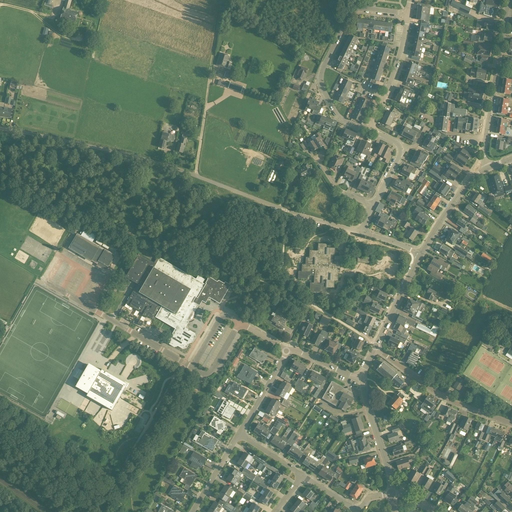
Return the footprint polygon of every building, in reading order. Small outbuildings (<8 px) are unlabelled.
[(65,0),(60,18),(67,20),(70,10),(70,9),(69,9),(71,0),(65,0)] [(467,0),(467,1),(465,6),(471,9),(472,6),(468,5),(469,2),(473,3),(473,0),(477,0),(467,0)] [(483,0),(483,1),(481,1),(479,12),(483,13),(483,16),(492,18),(493,9),(499,10),(500,0),(483,0)] [(468,14),(470,9),(452,1),(450,5),(468,14)] [(423,8),(418,7),(417,14),(429,15),(431,5),(423,4),(423,8)] [(78,12),(70,10),(67,20),(71,22),(71,21),(75,22),(78,12)] [(421,24),(428,25),(429,15),(417,14),(416,20),(421,21),(421,24)] [(485,22),(481,21),(480,29),(484,29),(484,30),(489,30),(489,29),(493,30),(494,23),(485,22)] [(426,33),(427,28),(429,29),(430,29),(431,26),(423,24),(422,27),(418,26),(417,32),(426,33)] [(475,42),(484,44),(484,41),(492,42),(492,36),(485,35),(482,35),(481,37),(476,36),(475,42)] [(350,36),(348,41),(355,45),(358,39),(350,36)] [(345,46),(353,50),(355,45),(348,41),(345,46)] [(383,43),(381,49),(375,47),(374,50),(380,52),(389,55),(390,49),(386,48),(388,43),(383,43)] [(353,50),(345,46),(343,51),(350,55),(353,50)] [(491,48),(479,46),(478,55),(488,57),(490,57),(491,48)] [(421,53),(425,54),(424,55),(427,56),(427,54),(425,53),(425,52),(422,51),(422,48),(414,47),(413,52),(421,53)] [(350,55),(343,51),(340,56),(348,60),(350,55)] [(389,55),(380,52),(378,57),(387,60),(389,55)] [(420,59),(421,53),(413,52),(412,57),(415,57),(415,60),(420,61),(420,58),(420,59)] [(217,65),(229,69),(231,63),(227,62),(229,56),(220,53),(217,65)] [(478,55),(477,62),(476,63),(483,67),(484,63),(487,63),(488,57),(478,55)] [(348,60),(340,56),(338,61),(345,65),(348,60)] [(387,60),(378,57),(377,63),(385,66),(387,60)] [(343,70),(345,65),(338,61),(335,66),(343,70)] [(420,70),(417,69),(418,66),(419,63),(417,62),(417,65),(410,63),(408,68),(419,72),(419,73),(421,74),(422,71),(425,72),(425,74),(425,72),(420,70)] [(385,66),(377,63),(375,68),(383,71),(385,66)] [(304,73),(306,74),(307,70),(300,67),(297,76),(298,76),(297,79),(301,81),(304,73)] [(383,71),(375,68),(373,74),(382,76),(383,71)] [(419,72),(408,68),(407,73),(415,75),(418,76),(419,73),(419,72)] [(481,79),(485,80),(487,70),(478,68),(478,71),(471,70),(470,76),(476,77),(476,79),(481,80),(481,79)] [(380,82),(382,76),(373,74),(371,79),(380,82)] [(413,80),(405,77),(403,82),(411,85),(414,86),(416,81),(413,80)] [(511,87),(511,84),(511,81),(511,79),(504,78),(502,86),(509,87),(511,87)] [(344,79),(341,86),(350,90),(351,87),(353,83),(344,79)] [(8,87),(9,87),(16,89),(18,89),(20,83),(16,82),(16,83),(13,83),(13,82),(9,81),(8,87)] [(243,87),(230,82),(229,86),(232,88),(231,89),(241,93),(243,87)] [(350,90),(341,86),(338,93),(346,97),(348,93),(350,90)] [(509,91),(509,87),(502,86),(501,93),(510,95),(510,91),(509,91)] [(410,99),(413,90),(405,87),(403,89),(401,88),(398,94),(407,98),(410,99)] [(470,93),(469,94),(465,93),(464,101),(468,101),(468,102),(481,104),(483,95),(474,94),(475,92),(476,89),(469,87),(468,93),(470,93)] [(446,92),(443,99),(451,102),(453,95),(446,92)] [(344,100),(346,97),(338,93),(335,99),(343,104),(345,101),(344,100)] [(407,98),(398,94),(396,100),(400,102),(399,105),(406,108),(407,105),(410,99),(407,98)] [(309,113),(311,109),(315,99),(313,98),(312,100),(309,99),(308,102),(305,101),(302,110),(307,112),(309,113)] [(362,98),(359,105),(367,109),(369,106),(368,106),(370,102),(362,98)] [(500,98),(499,106),(506,107),(507,103),(509,104),(509,100),(500,98)] [(315,99),(311,109),(313,110),(312,114),(317,116),(321,107),(318,106),(318,103),(316,102),(316,99),(315,99)] [(5,104),(4,103),(2,117),(10,118),(12,109),(4,108),(5,104)] [(454,109),(455,105),(444,103),(442,116),(440,116),(440,117),(440,118),(448,118),(455,118),(453,133),(457,133),(458,130),(477,132),(479,120),(466,118),(467,110),(454,109)] [(367,109),(359,105),(355,111),(364,115),(365,111),(366,112),(367,109)] [(506,111),(506,107),(499,106),(498,113),(507,114),(507,111),(506,111)] [(321,127),(321,125),(324,126),(327,119),(321,117),(322,114),(319,113),(321,107),(317,116),(316,119),(317,119),(315,125),(321,127)] [(387,111),(385,117),(393,121),(395,115),(399,117),(400,114),(393,110),(392,113),(387,111)] [(362,119),(364,115),(355,111),(352,118),(361,122),(362,119)] [(390,127),(393,121),(385,117),(382,123),(386,125),(385,128),(392,131),(393,128),(390,127)] [(448,118),(440,118),(440,117),(438,131),(446,136),(448,118)] [(331,125),(333,121),(327,119),(324,126),(327,127),(326,129),(329,130),(332,131),(334,126),(331,125)] [(498,119),(497,126),(504,127),(505,123),(506,124),(507,120),(498,119)] [(402,135),(408,138),(412,130),(406,127),(408,124),(405,123),(401,129),(404,131),(402,135)] [(504,131),(504,127),(497,126),(496,133),(505,135),(505,131),(504,131)] [(413,127),(412,130),(408,138),(413,141),(416,137),(418,138),(422,132),(419,130),(413,127)] [(184,149),(187,138),(186,138),(188,131),(182,130),(181,134),(183,134),(180,144),(178,143),(176,151),(182,153),(183,149),(184,149)] [(344,138),(347,139),(351,132),(345,130),(343,134),(340,133),(338,138),(341,140),(343,141),(344,138)] [(169,134),(163,132),(161,140),(160,140),(159,147),(164,149),(165,146),(166,146),(167,143),(169,144),(170,141),(174,142),(175,136),(172,135),(169,134)] [(323,138),(319,132),(310,137),(311,138),(313,141),(312,141),(318,149),(323,145),(320,140),(323,138)] [(356,135),(351,132),(347,139),(346,143),(349,145),(350,144),(353,145),(354,142),(353,142),(356,135)] [(432,137),(429,135),(426,140),(433,144),(436,145),(440,137),(433,134),(432,137)] [(312,152),(318,149),(312,141),(313,141),(311,138),(307,141),(306,140),(302,143),(300,145),(304,150),(306,149),(309,147),(312,152)] [(507,140),(498,139),(496,150),(505,151),(507,140)] [(359,158),(366,143),(361,140),(357,150),(360,151),(357,157),(359,158)] [(433,144),(426,140),(424,145),(428,147),(426,150),(432,152),(433,150),(436,145),(433,144)] [(366,143),(359,158),(362,153),(366,155),(365,159),(368,160),(370,154),(367,153),(371,146),(366,143)] [(376,157),(377,154),(380,156),(384,147),(385,147),(379,144),(376,149),(374,148),(370,155),(376,157)] [(390,150),(385,147),(384,147),(380,156),(384,158),(382,161),(387,163),(390,157),(388,156),(390,150)] [(463,150),(459,155),(468,161),(472,155),(463,150)] [(417,151),(415,156),(422,160),(424,155),(427,157),(429,154),(428,154),(423,151),(421,154),(417,151)] [(464,166),(468,161),(459,155),(456,160),(464,166)] [(337,159),(333,157),(329,166),(335,169),(338,164),(341,165),(344,159),(339,156),(337,159)] [(415,156),(412,161),(416,163),(415,166),(420,169),(422,166),(422,164),(420,163),(422,160),(415,156)] [(275,169),(281,172),(284,165),(287,166),(287,167),(290,168),(289,169),(293,171),(295,167),(288,164),(290,161),(286,159),(284,163),(279,161),(275,169)] [(296,170),(302,180),(312,174),(306,164),(296,170)] [(434,165),(431,170),(438,174),(441,170),(434,165)] [(453,165),(449,170),(457,176),(459,174),(460,174),(461,172),(461,171),(453,165)] [(409,166),(408,169),(404,167),(401,174),(409,178),(411,173),(414,174),(417,170),(409,166)] [(347,169),(344,177),(349,179),(348,180),(351,181),(352,180),(354,181),(355,182),(356,180),(357,177),(359,173),(360,171),(361,169),(360,168),(357,167),(355,170),(354,169),(353,172),(347,169)] [(274,183),(277,172),(270,170),(267,181),(274,183)] [(434,178),(440,182),(443,179),(437,175),(431,170),(428,174),(434,178)] [(445,171),(443,174),(445,175),(445,176),(454,181),(457,176),(449,170),(447,173),(445,171)] [(419,182),(422,183),(425,179),(427,174),(424,172),(419,182)] [(357,189),(363,191),(366,183),(364,182),(365,180),(362,179),(363,176),(360,174),(357,181),(360,182),(357,189)] [(489,178),(494,195),(504,192),(499,175),(489,178)] [(413,185),(411,184),(411,183),(404,179),(402,183),(398,180),(394,187),(403,191),(405,187),(408,189),(409,187),(412,188),(413,185)] [(367,181),(366,183),(363,191),(368,193),(371,187),(374,188),(377,182),(374,181),(373,184),(367,181)] [(428,187),(423,183),(417,192),(418,192),(422,195),(428,187)] [(451,189),(450,188),(444,184),(443,186),(437,183),(434,188),(439,191),(439,192),(444,195),(446,196),(451,189)] [(392,191),(390,194),(390,195),(387,200),(390,202),(389,205),(393,207),(397,201),(400,203),(403,205),(406,200),(403,198),(403,197),(392,191)] [(480,200),(480,199),(482,200),(483,198),(485,199),(487,196),(482,193),(481,196),(477,193),(474,197),(473,196),(471,199),(472,200),(480,206),(483,202),(480,200)] [(428,195),(427,196),(426,198),(437,206),(441,200),(435,196),(433,198),(428,195)] [(429,204),(427,207),(433,211),(437,206),(426,198),(424,200),(427,202),(427,203),(429,204)] [(419,199),(416,203),(423,207),(425,203),(419,199)] [(468,205),(464,212),(476,220),(478,218),(474,215),(477,211),(468,205)] [(413,214),(417,217),(416,219),(424,225),(429,218),(421,212),(422,210),(418,207),(413,214)] [(377,225),(383,228),(387,220),(383,218),(385,215),(383,214),(380,213),(377,219),(380,221),(377,225)] [(467,230),(468,228),(474,232),(477,234),(479,231),(476,229),(460,218),(459,221),(458,221),(456,224),(467,230)] [(393,223),(387,220),(383,228),(389,231),(391,227),(394,228),(397,222),(394,220),(393,223)] [(409,231),(406,236),(413,241),(419,233),(411,228),(411,229),(408,227),(410,224),(405,221),(402,225),(407,229),(406,229),(409,231)] [(485,225),(479,221),(476,226),(482,229),(485,225)] [(463,237),(463,236),(452,230),(449,235),(457,240),(459,241),(461,242),(462,240),(463,237)] [(108,267),(109,268),(111,265),(109,264),(114,255),(78,234),(69,248),(97,264),(96,266),(98,267),(98,270),(102,270),(105,272),(108,267)] [(454,246),(457,240),(449,235),(445,241),(454,246)] [(297,278),(297,279),(307,280),(307,276),(311,276),(311,275),(314,275),(314,283),(310,283),(310,288),(309,292),(314,293),(325,293),(326,288),(328,288),(334,288),(335,281),(338,281),(338,274),(340,274),(340,271),(340,269),(340,264),(341,262),(337,262),(337,263),(334,263),(331,263),(331,256),(335,256),(335,248),(328,248),(327,248),(327,244),(318,244),(317,251),(309,250),(309,258),(305,257),(305,264),(305,265),(302,264),(301,272),(298,271),(297,275),(297,278)] [(444,255),(451,259),(454,252),(443,246),(442,246),(439,251),(440,251),(440,252),(444,255)] [(456,246),(454,249),(461,254),(465,256),(467,253),(463,250),(456,246)] [(491,259),(483,253),(481,257),(489,262),(491,259)] [(225,295),(225,294),(226,293),(225,293),(228,288),(230,285),(225,282),(224,283),(223,284),(218,281),(218,282),(218,281),(217,282),(209,277),(208,278),(207,279),(208,279),(205,284),(206,284),(205,285),(202,283),(204,280),(198,276),(196,279),(159,258),(157,257),(153,263),(138,254),(136,257),(136,258),(125,277),(137,284),(129,297),(130,297),(126,304),(129,306),(140,312),(143,314),(142,316),(146,318),(147,316),(154,320),(155,317),(175,329),(172,334),(173,335),(171,336),(168,341),(169,345),(174,347),(178,346),(182,349),(186,348),(189,343),(193,342),(196,338),(195,334),(190,331),(188,331),(187,330),(185,328),(189,322),(186,320),(191,310),(194,312),(198,305),(197,305),(200,300),(205,303),(207,300),(208,301),(209,300),(208,300),(210,298),(211,299),(212,298),(219,303),(223,296),(224,296),(225,295)] [(445,268),(446,268),(449,264),(443,260),(441,263),(434,259),(431,264),(439,269),(443,271),(445,268)] [(461,269),(463,266),(455,260),(453,264),(461,269)] [(438,272),(439,269),(431,264),(428,270),(435,274),(433,277),(440,280),(441,277),(440,277),(441,275),(438,272)] [(481,274),(484,270),(475,264),(472,269),(481,274)] [(370,289),(379,293),(376,298),(375,300),(379,302),(380,299),(384,301),(387,295),(378,290),(379,288),(372,284),(370,289)] [(428,293),(426,298),(433,301),(433,300),(435,301),(437,298),(434,297),(437,293),(429,289),(428,293)] [(455,294),(450,291),(446,297),(451,301),(455,294)] [(372,306),(370,310),(378,314),(381,307),(370,302),(372,299),(366,296),(363,302),(372,306)] [(408,301),(406,304),(419,311),(423,302),(417,300),(416,302),(410,299),(409,301),(408,301)] [(404,311),(416,316),(419,311),(406,304),(404,309),(405,309),(404,311)] [(275,325),(282,330),(290,317),(277,309),(274,314),(276,315),(275,316),(274,316),(272,320),(276,323),(275,325)] [(400,315),(396,323),(404,327),(405,324),(408,325),(409,324),(414,326),(416,323),(400,315)] [(322,316),(319,323),(327,327),(330,320),(322,316)] [(360,319),(360,321),(371,327),(375,320),(369,317),(366,322),(360,319)] [(362,331),(368,334),(371,327),(360,321),(359,321),(358,323),(359,323),(364,326),(362,331)] [(312,326),(305,323),(300,333),(307,337),(306,336),(308,333),(309,334),(312,326)] [(394,329),(394,330),(397,332),(396,334),(407,340),(408,337),(404,335),(407,329),(404,328),(404,327),(396,323),(396,324),(396,326),(395,326),(393,329),(394,329)] [(418,324),(416,328),(435,337),(440,328),(433,325),(431,330),(418,324)] [(315,344),(316,345),(318,346),(318,344),(319,345),(320,343),(322,344),(327,333),(322,331),(320,335),(315,333),(313,339),(311,342),(311,343),(314,345),(315,344)] [(359,351),(363,343),(357,340),(358,339),(359,336),(354,333),(353,336),(354,337),(353,340),(355,341),(352,347),(359,351)] [(326,344),(323,349),(329,352),(333,343),(330,341),(331,339),(326,337),(323,343),(326,344)] [(397,348),(400,342),(404,344),(406,341),(400,338),(398,341),(393,338),(392,337),(388,344),(391,345),(391,346),(394,348),(394,347),(397,348)] [(428,350),(429,348),(414,341),(414,343),(428,350)] [(336,342),(335,344),(333,343),(329,352),(334,354),(336,349),(339,350),(342,345),(336,342)] [(406,353),(410,355),(406,363),(407,363),(407,362),(409,363),(415,367),(416,366),(415,366),(417,362),(418,363),(419,359),(420,355),(415,352),(418,347),(411,344),(406,353)] [(511,345),(509,344),(507,347),(504,345),(501,349),(511,355),(511,345)] [(352,354),(353,352),(344,347),(343,347),(341,352),(345,354),(348,355),(346,360),(353,364),(357,356),(352,354)] [(267,356),(254,348),(249,356),(256,360),(255,360),(262,364),(267,356)] [(239,360),(236,358),(231,365),(235,367),(239,360)] [(295,361),(290,368),(296,371),(300,364),(295,361)] [(391,382),(399,388),(404,382),(399,378),(399,377),(397,375),(397,374),(383,362),(381,365),(380,365),(378,367),(379,367),(377,370),(391,382)] [(306,368),(300,364),(296,371),(299,373),(297,377),(301,379),(305,372),(303,371),(306,368)] [(88,393),(86,396),(112,411),(120,398),(127,384),(101,369),(100,371),(89,365),(85,372),(80,369),(75,378),(80,381),(77,387),(88,393)] [(242,381),(243,381),(244,381),(250,385),(257,372),(251,369),(251,368),(247,366),(244,365),(239,373),(236,377),(241,380),(241,381),(242,381)] [(308,379),(314,383),(318,375),(312,371),(308,379)] [(320,386),(323,381),(324,378),(318,375),(314,383),(312,385),(315,387),(317,384),(320,386)] [(453,387),(459,391),(465,382),(459,378),(453,387)] [(234,382),(229,391),(242,399),(247,390),(234,382)] [(290,386),(282,382),(279,388),(286,393),(290,386)] [(352,393),(331,382),(322,398),(335,406),(343,393),(351,398),(352,396),(352,393)] [(318,395),(322,389),(319,387),(313,397),(316,399),(318,395)] [(275,393),(283,398),(286,393),(279,388),(275,393)] [(399,405),(403,400),(405,397),(400,392),(397,395),(389,404),(396,409),(398,411),(401,408),(399,405)] [(353,398),(351,398),(343,393),(335,406),(345,411),(348,405),(349,406),(353,399),(353,398)] [(167,409),(171,411),(179,397),(175,395),(167,409)] [(436,407),(434,405),(436,402),(428,397),(421,406),(422,407),(422,408),(427,412),(427,411),(431,413),(436,407)] [(280,403),(272,399),(269,405),(278,411),(280,408),(278,407),(280,403)] [(219,415),(221,416),(222,415),(230,420),(236,409),(228,405),(229,405),(228,405),(229,403),(224,400),(219,409),(217,412),(220,414),(219,415)] [(277,413),(278,411),(269,405),(265,411),(273,415),(275,417),(278,413),(277,413)] [(458,412),(446,406),(443,415),(454,420),(458,412)] [(143,413),(136,431),(141,433),(148,415),(143,413)] [(214,417),(209,425),(222,433),(226,427),(220,423),(221,421),(214,417)] [(359,417),(351,420),(353,426),(361,423),(359,417)] [(455,426),(452,434),(455,435),(457,431),(460,433),(461,430),(462,431),(464,431),(465,429),(467,430),(472,420),(465,417),(463,421),(462,420),(459,427),(455,426)] [(276,421),(279,423),(282,424),(285,426),(287,423),(278,418),(276,421)] [(455,426),(456,424),(451,422),(447,431),(452,434),(455,426)] [(484,425),(478,422),(474,432),(477,433),(478,430),(482,431),(484,425)] [(254,431),(259,435),(266,425),(264,423),(262,426),(258,424),(254,431)] [(363,429),(361,423),(353,426),(355,432),(363,429)] [(269,427),(266,425),(259,435),(266,439),(270,432),(267,430),(269,427)] [(492,428),(489,434),(496,437),(498,431),(492,428)] [(208,435),(207,436),(204,434),(205,433),(202,431),(198,437),(196,441),(195,442),(202,446),(201,446),(212,452),(215,447),(214,446),(217,442),(218,440),(212,437),(211,438),(210,438),(211,437),(208,435)] [(498,431),(496,437),(494,440),(499,442),(501,443),(502,440),(505,433),(498,431)] [(287,442),(290,444),(296,435),(293,433),(291,436),(287,442)] [(399,437),(397,433),(388,436),(390,442),(396,440),(397,441),(402,440),(401,436),(399,437)] [(270,442),(276,446),(281,439),(275,435),(270,442)] [(298,436),(296,435),(290,444),(293,446),(296,440),(298,436)] [(283,436),(281,439),(276,446),(282,450),(287,443),(284,441),(286,438),(283,436)] [(365,444),(367,444),(366,441),(365,441),(364,437),(363,438),(363,437),(358,439),(355,440),(356,440),(353,441),(354,444),(356,443),(357,446),(360,445),(360,446),(365,444)] [(477,448),(475,452),(476,453),(475,454),(478,456),(479,454),(477,453),(482,444),(483,441),(481,440),(481,441),(480,442),(477,448)] [(356,450),(355,450),(357,454),(369,450),(369,449),(368,444),(367,444),(365,444),(360,446),(360,445),(357,446),(354,447),(356,450)] [(403,451),(407,450),(405,445),(402,446),(402,445),(398,447),(392,449),(394,456),(404,453),(403,451)] [(287,453),(293,457),(297,450),(292,446),(287,453)] [(298,461),(303,454),(303,453),(306,454),(309,448),(307,446),(304,450),(302,448),(300,452),(297,450),(293,457),(298,461)] [(194,451),(189,460),(202,468),(207,459),(194,451)] [(240,458),(248,463),(252,458),(260,463),(263,465),(265,462),(259,459),(253,455),(252,457),(244,452),(240,458)] [(302,463),(308,467),(312,460),(314,457),(310,455),(309,457),(307,456),(302,463)] [(363,460),(360,461),(362,465),(365,464),(366,468),(375,465),(372,456),(363,460)] [(314,457),(308,467),(313,471),(318,464),(318,463),(318,462),(319,461),(318,460),(314,457)] [(348,459),(349,465),(358,463),(357,457),(348,459)] [(245,468),(248,463),(240,458),(237,463),(245,468)] [(323,467),(323,466),(324,465),(325,466),(328,461),(325,458),(321,464),(320,465),(323,467)] [(408,459),(408,458),(396,462),(399,470),(410,466),(409,463),(412,462),(411,458),(408,459)] [(453,464),(450,462),(445,460),(443,463),(447,465),(447,467),(451,469),(453,463),(453,464)] [(430,464),(427,462),(425,466),(421,472),(424,474),(427,468),(430,464)] [(270,470),(276,474),(273,479),(280,483),(284,478),(277,473),(278,471),(272,467),(265,463),(264,466),(270,470)] [(323,467),(318,474),(324,478),(329,470),(328,469),(326,468),(323,466),(323,467)] [(338,467),(334,472),(339,476),(343,470),(338,467)] [(184,488),(188,491),(192,484),(195,478),(197,475),(184,468),(179,476),(184,479),(182,483),(186,485),(184,488)] [(234,469),(230,474),(240,481),(242,478),(239,476),(241,474),(237,471),(235,470),(234,469)] [(324,478),(328,480),(329,482),(332,477),(333,477),(335,474),(329,470),(324,478)] [(411,473),(408,479),(415,483),(420,474),(413,470),(411,473)] [(449,470),(445,475),(452,482),(456,477),(449,470)] [(237,486),(240,481),(230,474),(227,480),(234,484),(237,486)] [(426,477),(421,485),(424,487),(424,488),(424,489),(426,490),(427,490),(427,489),(428,489),(433,481),(426,477)] [(280,483),(273,479),(271,478),(270,480),(272,481),(269,485),(276,489),(280,483)] [(348,490),(349,488),(341,482),(339,485),(344,488),(348,490)] [(348,482),(346,485),(341,482),(349,488),(352,489),(359,494),(362,488),(357,484),(355,487),(351,484),(348,482)] [(442,485),(438,483),(433,491),(439,495),(443,489),(444,489),(447,484),(444,482),(442,485)] [(497,488),(499,490),(502,493),(504,491),(508,494),(511,496),(511,495),(511,486),(508,483),(503,488),(499,485),(497,488)] [(230,485),(228,488),(225,486),(221,491),(229,496),(232,498),(235,494),(238,496),(239,495),(242,497),(244,495),(238,491),(230,485)] [(178,501),(178,500),(181,502),(186,494),(173,486),(168,494),(176,499),(178,501)] [(260,493),(262,495),(269,499),(273,493),(271,493),(266,489),(264,492),(262,490),(260,493)] [(311,502),(314,499),(311,497),(313,494),(307,489),(302,495),(309,500),(311,502)] [(356,499),(359,494),(352,489),(350,492),(351,493),(350,495),(356,499)] [(225,502),(229,496),(221,491),(218,497),(225,502)] [(457,496),(449,492),(444,500),(450,504),(454,499),(455,499),(457,496)] [(464,492),(463,494),(461,496),(461,497),(466,501),(469,496),(464,492)] [(495,498),(498,502),(499,502),(501,500),(506,504),(510,500),(502,493),(501,495),(497,492),(493,496),(495,498)] [(269,499),(262,495),(260,494),(259,496),(261,498),(259,501),(265,505),(269,499)] [(460,511),(464,511),(475,497),(473,496),(471,497),(466,504),(467,504),(465,506),(465,507),(462,505),(460,503),(457,508),(459,509),(458,510),(460,511)] [(464,511),(472,511),(474,510),(472,509),(473,508),(477,502),(474,500),(475,497),(464,511)] [(300,509),(302,511),(303,511),(307,505),(299,499),(294,505),(300,509)] [(214,502),(211,507),(217,511),(218,511),(222,507),(214,502)] [(226,502),(224,505),(233,511),(235,508),(226,502)] [(501,511),(505,508),(499,502),(498,502),(494,506),(492,504),(490,507),(494,511),(496,508),(500,511),(501,511)] [(249,505),(247,508),(254,511),(256,511),(260,507),(253,503),(251,506),(249,505)]
